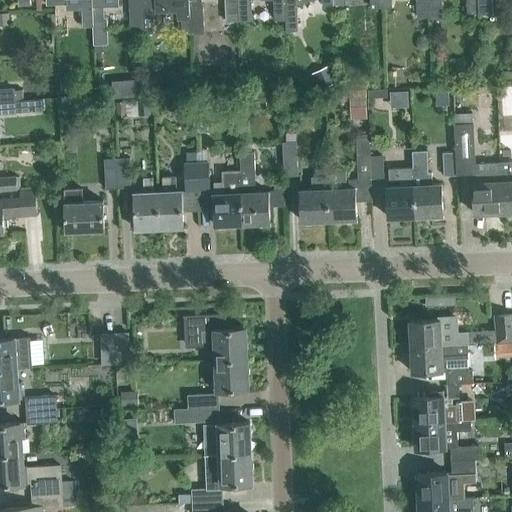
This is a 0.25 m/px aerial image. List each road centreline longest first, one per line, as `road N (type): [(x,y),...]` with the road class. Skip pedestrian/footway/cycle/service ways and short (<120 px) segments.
road 1 (residential): [(0,283),(273,270)]
road 2 (residential): [(384,511),(378,265)]
road 3 (residential): [(279,511),(273,270)]
road 4 (residential): [(378,265),(511,260)]
